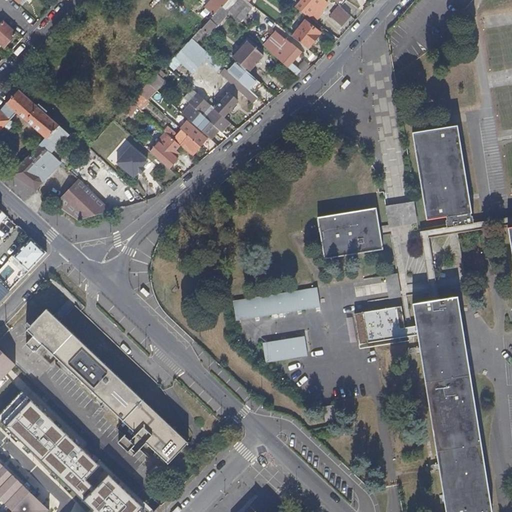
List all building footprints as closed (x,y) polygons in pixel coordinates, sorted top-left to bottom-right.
[(15,5),(9,0),(0,0),(0,5),(8,13),(15,5)] [(222,5),(227,0),(217,0),(212,6),(217,11),(222,5)] [(238,0),(227,0),(222,5),(228,11),(238,0)] [(238,20),(248,8),(240,0),(238,0),(228,11),(238,20)] [(322,10),(329,1),(327,0),(316,0),(313,5),(307,0),(301,0),(295,7),(306,15),(308,13),(317,20),(324,13),(322,10)] [(218,22),(228,11),(222,5),(217,11),(214,14),(212,17),(218,22)] [(352,15),(340,5),(332,15),(344,25),(352,15)] [(209,33),(218,22),(212,17),(202,26),(209,33)] [(0,42),(5,46),(16,33),(3,21),(0,24),(0,42)] [(309,49),(321,33),(305,21),(293,36),(309,49)] [(291,60),(300,51),(294,45),(295,43),(288,37),(286,39),(284,38),(279,44),(279,45),(273,52),(276,55),(290,67),(294,63),(291,60)] [(178,52),(183,57),(179,62),(191,74),(203,61),(215,72),(221,66),(191,38),(178,52)] [(264,53),(248,38),(243,45),(259,59),(264,53)] [(259,59),(243,45),(233,55),(238,60),(246,67),(249,70),(259,59)] [(259,79),(251,73),(250,75),(244,69),(246,67),(238,60),(234,64),(229,70),(245,85),(249,88),(250,89),(259,79)] [(245,85),(229,70),(225,74),(241,90),(245,85)] [(156,86),(165,77),(159,71),(150,80),(153,83),(156,86)] [(0,130),(17,112),(46,137),(40,144),(51,151),(61,161),(65,166),(69,161),(70,158),(59,147),(70,133),(20,88),(12,96),(2,108),(0,108),(0,130)] [(254,103),(260,97),(250,89),(249,88),(244,94),(254,103)] [(139,105),(147,96),(141,90),(132,99),(139,105)] [(198,108),(207,100),(197,90),(188,100),(198,108)] [(225,116),(239,101),(230,93),(225,99),(223,97),(218,102),(212,96),(208,101),(211,103),(225,116)] [(143,109),(152,100),(147,96),(139,105),(143,109)] [(130,115),(139,105),(132,99),(123,109),(130,115)] [(199,115),(195,112),(198,108),(188,100),(179,109),(189,118),(193,121),(199,115)] [(230,122),(225,116),(211,103),(203,113),(223,131),(230,122)] [(226,135),(223,131),(203,113),(198,109),(198,108),(195,112),(199,115),(193,121),(210,137),(214,141),(219,136),(223,139),(226,135)] [(210,137),(193,121),(189,118),(180,127),(182,128),(202,146),(210,137)] [(179,133),(170,124),(167,127),(176,135),(179,133)] [(471,213),(457,125),(413,133),(428,220),(471,213)] [(202,146),(182,128),(179,133),(176,135),(167,127),(165,130),(166,130),(181,144),(193,155),(202,146)] [(177,149),(181,144),(166,130),(158,140),(160,142),(177,158),(181,153),(177,149)] [(177,158),(160,142),(151,151),(170,168),(179,159),(177,158)] [(36,190),(61,161),(51,151),(40,144),(12,173),(36,190)] [(144,167),(149,161),(132,146),(118,162),(135,177),(140,172),(144,167)] [(112,167),(102,157),(95,164),(106,173),(112,167)] [(97,182),(106,173),(95,164),(86,172),(97,182)] [(139,192),(125,179),(119,185),(133,197),(139,192)] [(113,211),(80,180),(56,204),(80,220),(113,211)] [(133,197),(119,185),(114,191),(127,204),(133,197)] [(386,204),(387,226),(416,224),(415,203),(386,204)] [(0,225),(8,216),(7,215),(0,208),(0,225)] [(383,248),(376,209),(319,218),(326,258),(383,248)] [(57,222),(61,216),(54,211),(49,218),(57,222)] [(29,271),(48,253),(40,246),(32,238),(14,257),(25,268),(29,271)] [(25,268),(14,257),(11,260),(22,271),(25,268)] [(19,283),(22,279),(17,275),(6,286),(11,291),(19,283)] [(0,302),(9,292),(0,283),(0,302)] [(321,306),(318,288),(234,301),(237,319),(321,306)] [(491,511),(457,297),(414,305),(447,511),(491,511)] [(408,337),(403,306),(356,314),(361,345),(408,337)] [(41,349),(36,345),(39,342),(43,347),(123,423),(131,431),(118,443),(129,454),(136,447),(141,451),(146,445),(168,467),(190,444),(48,309),(27,331),(33,338),(26,345),(36,354),(41,349)] [(308,355),(304,335),(263,341),(266,361),(308,355)] [(0,380),(15,365),(0,349),(0,380)] [(141,511),(145,509),(111,478),(98,491),(87,480),(99,467),(32,403),(8,428),(95,511),(141,511)] [(337,419),(334,405),(324,407),(326,421),(337,419)] [(47,511),(49,510),(0,464),(0,500),(11,511),(10,511),(47,511)]
